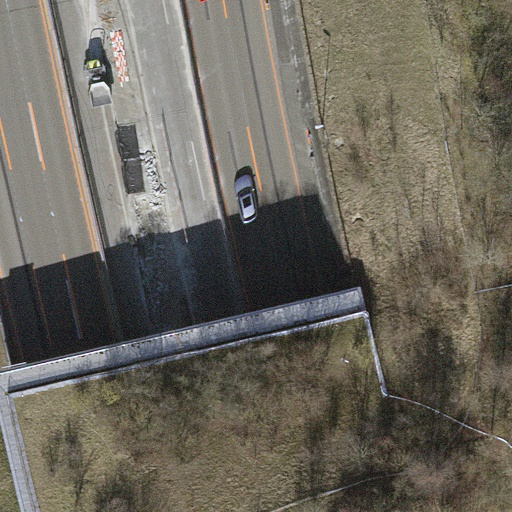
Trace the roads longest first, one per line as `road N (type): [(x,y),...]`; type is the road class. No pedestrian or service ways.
road 1 (motorway): [(26,0),(137,511)]
road 2 (motorway): [(292,511),(184,0)]
